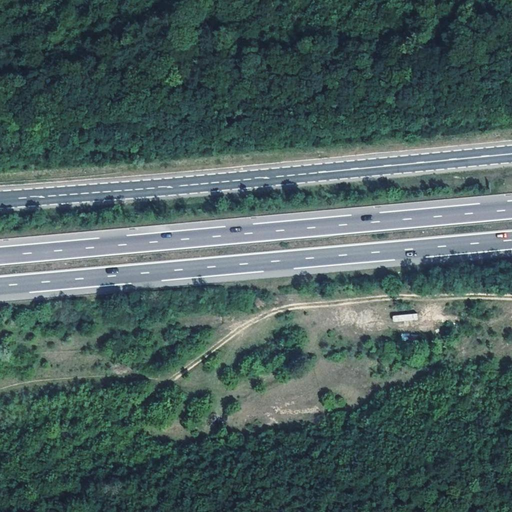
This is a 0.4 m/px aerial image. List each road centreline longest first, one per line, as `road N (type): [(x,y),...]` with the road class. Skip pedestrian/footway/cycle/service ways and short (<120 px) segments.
road 1 (motorway): [(511,210),(0,256)]
road 2 (secondary): [(511,153),(0,199)]
road 3 (motorway): [(0,285),(511,240)]
road 4 (track): [(511,296),(308,301),(228,331),(160,384)]
